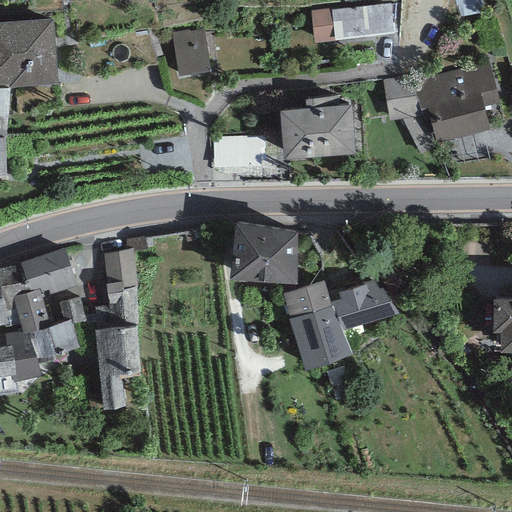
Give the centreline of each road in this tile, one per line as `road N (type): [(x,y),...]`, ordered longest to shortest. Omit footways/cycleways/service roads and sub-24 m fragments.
road 1 (secondary): [(0,246),(123,213),(201,204),(511,197)]
road 2 (unknown): [(199,125),(178,99),(154,89),(82,79)]
